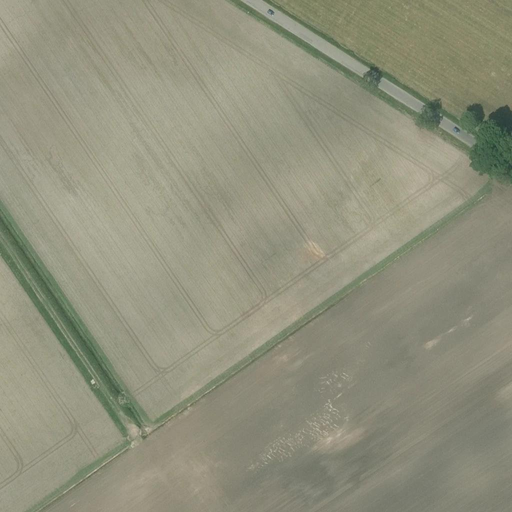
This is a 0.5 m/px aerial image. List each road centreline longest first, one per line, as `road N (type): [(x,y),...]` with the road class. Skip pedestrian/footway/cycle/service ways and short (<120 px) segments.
road 1 (unclassified): [(511,167),(244,0)]
road 2 (track): [(0,238),(132,434)]
